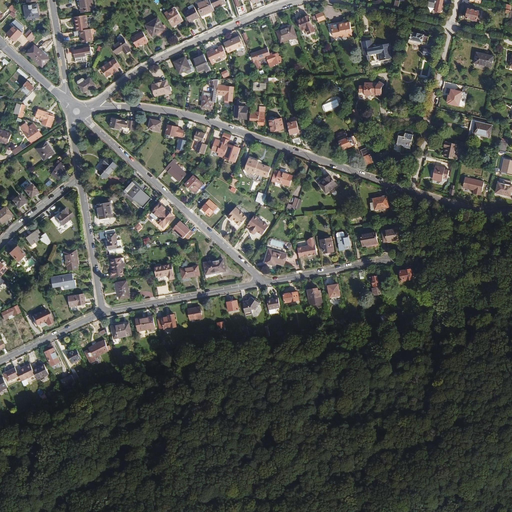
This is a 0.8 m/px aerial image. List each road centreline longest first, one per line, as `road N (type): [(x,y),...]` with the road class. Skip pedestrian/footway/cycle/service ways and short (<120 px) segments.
road 1 (residential): [(92,104),(205,120),(414,190)]
road 2 (residential): [(82,116),(266,283)]
road 3 (residential): [(301,0),(160,56),(92,104)]
road 4 (residential): [(266,283),(101,312)]
road 5 (residential): [(451,30),(414,190)]
road 6 (residential): [(79,177),(101,312)]
road 7 (residential): [(330,0),(451,30)]
road 8 (residential): [(388,259),(266,283)]
